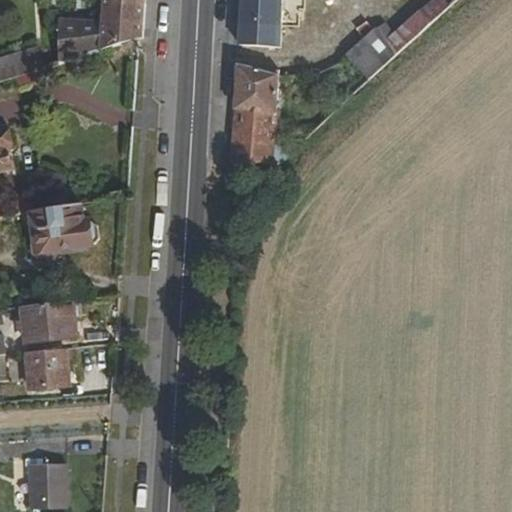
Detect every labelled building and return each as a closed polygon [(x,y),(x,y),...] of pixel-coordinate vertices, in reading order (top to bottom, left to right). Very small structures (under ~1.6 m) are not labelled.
[(144,0),(101,0),(99,25),(58,23),(57,67),(138,41),(142,40),(144,0)] [(237,0),(235,28),(276,29),(276,0),(237,0)] [(431,0),(417,13),(427,25),(446,9),(438,0),(431,0)] [(391,57),(427,25),(417,13),(388,37),(378,28),(373,33),(391,57)] [(235,28),(234,49),(274,50),(276,29),(235,28)] [(344,60),(363,82),(391,57),(373,33),(342,58),(344,60)] [(0,85),(38,74),(40,55),(37,50),(0,62),(0,85)] [(233,66),(224,168),(239,170),(276,167),(290,152),(268,144),(272,77),(233,66)] [(0,175),(13,172),(9,153),(12,151),(6,129),(0,130),(0,175)] [(92,222),(90,203),(27,213),(28,219),(35,218),(41,253),(48,253),(48,248),(76,245),(77,251),(95,249),(95,244),(104,243),(107,240),(106,229),(100,222),(92,222)] [(48,248),(48,253),(50,257),(54,259),(62,258),(65,254),(77,251),(76,245),(48,248)] [(21,308),(23,322),(24,333),(26,345),(67,340),(65,322),(73,321),(72,302),(21,308)] [(65,322),(67,340),(76,339),(73,321),(65,322)] [(24,333),(23,322),(14,322),(15,333),(24,333)] [(66,369),(65,350),(25,354),(28,391),(60,387),(59,370),(66,369)] [(59,370),(60,387),(68,387),(66,369),(59,370)] [(65,509),(65,467),(44,468),(44,460),(26,461),(26,469),(29,469),(30,510),(65,509)]
